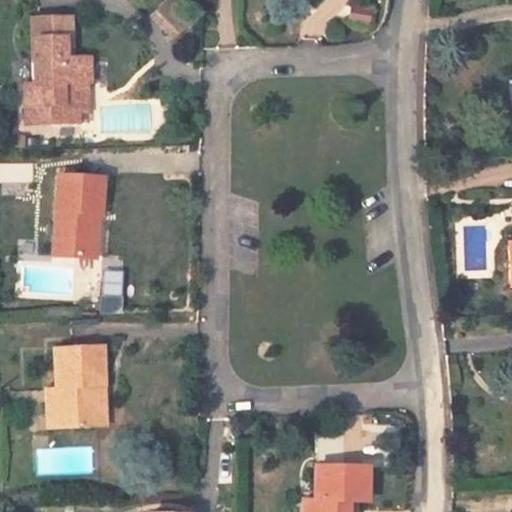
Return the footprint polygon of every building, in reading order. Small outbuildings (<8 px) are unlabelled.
[(68,59),(66,17),(33,18),(34,83),(24,83),(25,106),(83,104),(82,85),(92,85),(90,58),(68,59)] [(93,120),(92,85),(82,85),(83,104),(25,106),(26,123),(93,120)] [(101,222),(103,180),(58,178),(54,262),(89,263),(91,221),(101,222)] [(100,264),(101,222),(91,221),(89,263),(100,264)] [(105,393),(103,352),(55,353),(56,394),(44,394),(45,435),(92,432),(91,394),(105,393)] [(105,431),(105,393),(91,394),(92,432),(105,431)] [(361,504),(361,472),(308,472),(308,504),(299,504),(299,511),(350,511),(351,504),(361,504)]
